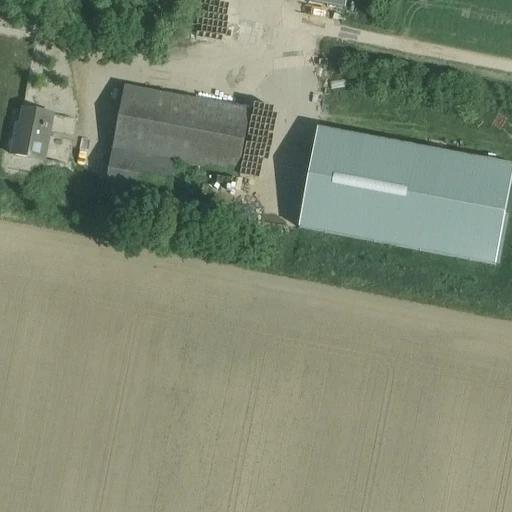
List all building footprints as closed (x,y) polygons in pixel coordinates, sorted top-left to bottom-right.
[(291,0),(291,1),(344,11),(346,0),(291,0)] [(123,89),(112,152),(174,164),(237,175),(249,113),(123,89)] [(45,162),(53,116),(22,110),(17,133),(14,132),(10,156),(45,162)] [(511,178),(511,172),(317,134),(298,232),(494,270),(511,178)] [(0,166),(2,167),(9,149),(0,145),(0,166)] [(167,204),(174,164),(112,152),(104,192),(167,204)]
